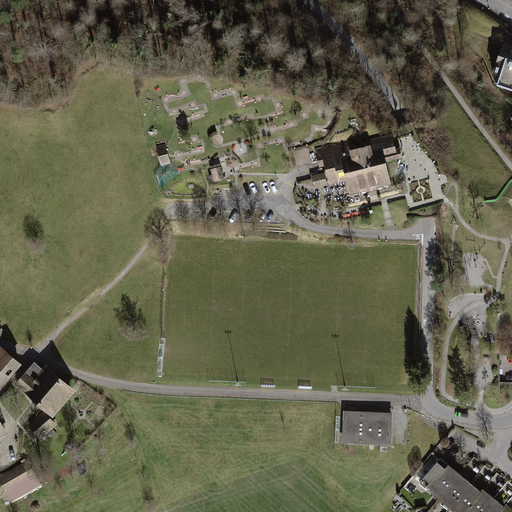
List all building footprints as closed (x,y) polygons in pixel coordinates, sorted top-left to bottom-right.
[(511,52),(505,50),(492,83),(511,90),(511,52)] [(350,141),(317,149),(321,166),(326,164),(331,182),(340,180),(339,178),(347,176),(351,191),(365,188),(368,189),(374,188),(376,185),(389,182),(384,161),(396,158),(391,136),(351,146),(350,141)] [(169,162),(165,148),(158,150),(162,164),(169,162)] [(308,148),(292,152),(296,166),(312,162),(308,148)] [(220,168),(212,170),(215,180),(223,178),(220,168)] [(0,347),(0,385),(19,363),(0,347)] [(43,369),(34,362),(17,382),(51,412),(71,389),(45,366),(43,369)] [(38,436),(54,423),(45,413),(29,426),(38,436)] [(393,415),(343,414),(342,448),(392,450),(393,415)] [(28,462),(0,477),(0,479),(6,490),(34,474),(28,462)] [(430,491),(441,500),(461,476),(451,467),(430,491)] [(441,500),(451,509),(472,485),(461,476),(441,500)] [(454,511),(467,511),(483,494),(472,485),(451,509),(454,511)] [(467,511),(486,511),(497,500),(486,491),(483,494),(467,511)] [(486,511),(505,511),(508,510),(497,500),(486,511)]
